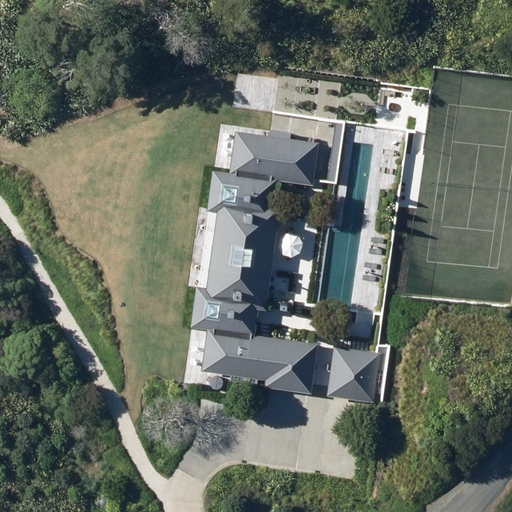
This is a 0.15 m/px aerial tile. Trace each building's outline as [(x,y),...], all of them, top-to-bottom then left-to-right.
[(384,128),(377,135),(376,145),(383,153),(393,153),(400,147),(400,136),(394,129),(384,128)] [(277,181),(311,185),(317,142),(236,131),(230,176),(215,174),(194,325),(207,327),(202,369),(265,378),(264,385),(309,391),(316,342),(257,334),(261,307),(267,308),(282,205),(274,203),(277,181)] [(290,232),(282,237),(280,247),(286,256),(296,258),(304,252),(306,242),(301,234),(290,232)] [(372,233),(365,240),(365,250),(372,257),(382,258),(389,251),(389,240),(383,233),(372,233)] [(366,259),(360,267),(361,277),(368,283),(379,282),(384,274),(383,264),(376,258),(366,259)] [(278,270),(271,276),(269,286),(275,294),(286,296),(293,289),(294,279),(288,271),(278,270)] [(334,343),(327,394),(373,400),(380,349),(334,343)]
